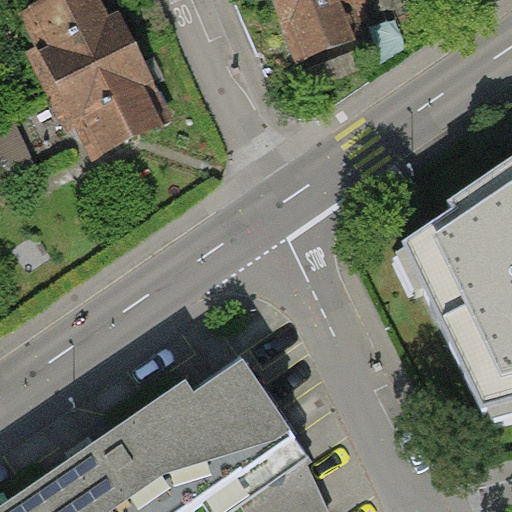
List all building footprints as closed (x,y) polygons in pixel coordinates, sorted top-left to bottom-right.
[(46,97),(126,54),(97,0),(56,0),(24,17),(45,57),(29,65),(46,97)] [(271,0),(297,70),(370,44),(358,11),(390,0),(271,0)] [(166,126),(126,54),(46,97),(66,134),(82,125),(101,160),(166,126)] [(0,128),(0,173),(40,152),(22,117),(0,128)] [(511,170),(393,252),(478,427),(511,416),(511,170)] [(84,460),(7,511),(234,511),(244,505),(302,466),(231,361),(84,460)] [(326,511),(302,466),(244,505),(248,511),(326,511)]
